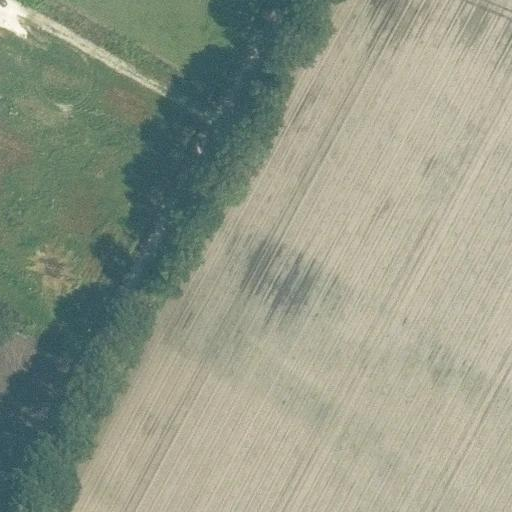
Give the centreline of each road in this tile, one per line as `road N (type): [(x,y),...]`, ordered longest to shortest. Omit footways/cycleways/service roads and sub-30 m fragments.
road 1 (track): [(280,0),(94,356)]
road 2 (track): [(10,511),(94,356)]
